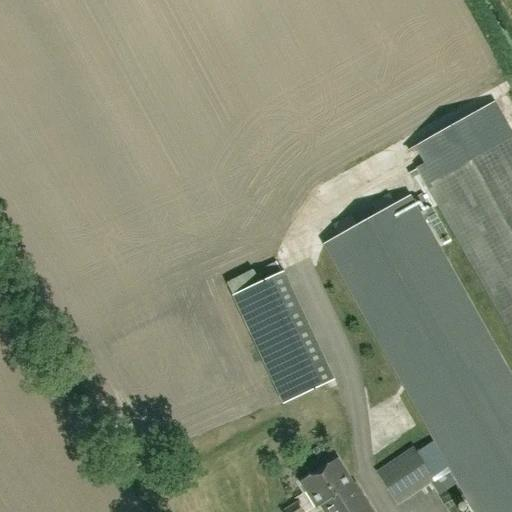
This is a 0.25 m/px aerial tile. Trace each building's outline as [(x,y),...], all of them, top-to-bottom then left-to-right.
[(408,150),(511,335),(511,132),(495,101),(408,150)] [(324,245),(473,511),(511,511),(511,380),(409,197),(324,245)] [(283,404),(334,380),(284,271),(232,295),(283,404)] [(397,505),(436,479),(415,447),(376,473),(397,505)] [(354,484),(338,459),(300,483),(316,509),(320,506),(324,511),(373,511),(355,484),(354,484)] [(302,511),(297,503),(283,511),(302,511)]
